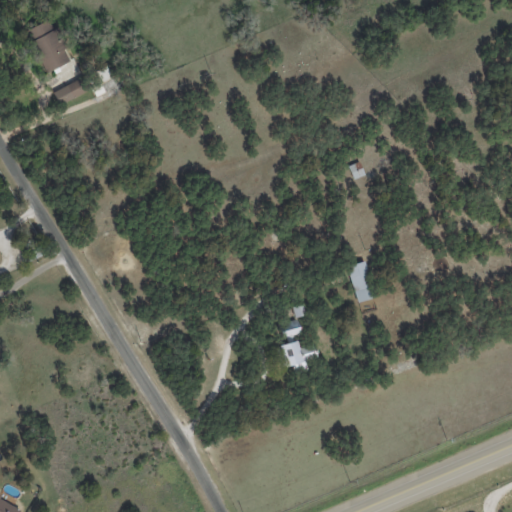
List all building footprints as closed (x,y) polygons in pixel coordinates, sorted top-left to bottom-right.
[(25,30),(45,73),(69,61),(49,19),(25,30)] [(52,90),(58,104),(85,94),(80,80),(52,90)] [(363,175),(358,161),(348,166),(353,179),(363,175)] [(355,302),(374,297),(365,261),(346,265),(355,302)] [(301,304),(291,307),(294,317),(304,315),(301,304)] [(278,324),(280,337),(299,333),(297,320),(278,324)] [(307,368),(305,361),(316,358),(312,344),(297,348),(295,340),(277,345),(283,367),(291,364),(293,372),(307,368)] [(18,511),(20,507),(0,497),(0,511),(18,511)]
